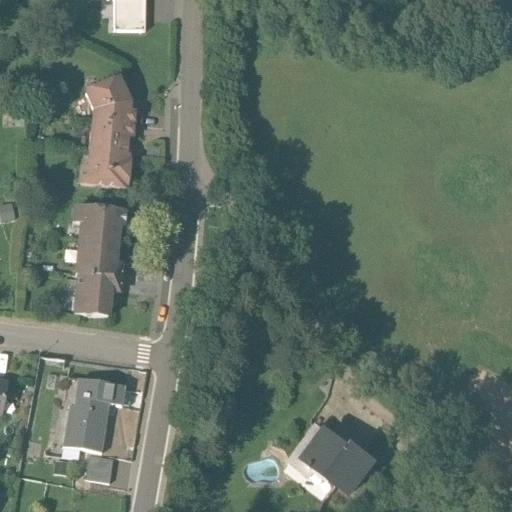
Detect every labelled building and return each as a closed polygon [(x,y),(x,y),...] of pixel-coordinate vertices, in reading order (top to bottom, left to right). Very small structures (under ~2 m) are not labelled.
[(151,28),(150,0),(104,0),(104,27),(151,28)] [(118,79),(82,96),(92,114),(89,122),(133,126),(134,114),(129,113),(130,105),(118,79)] [(23,112),(14,112),(13,128),(23,128),(23,112)] [(132,142),(133,126),(89,122),(86,154),(126,157),(127,141),(132,142)] [(126,157),(86,154),(85,170),(78,169),(76,188),(127,193),(129,157),(126,157)] [(9,202),(0,205),(0,224),(16,219),(9,202)] [(124,215),(72,209),(70,227),(77,227),(76,242),(118,246),(120,230),(123,231),(124,215)] [(118,246),(76,242),(72,278),(75,279),(119,283),(121,267),(116,266),(118,246)] [(118,297),(119,283),(75,279),(72,319),(109,322),(111,296),(118,297)] [(65,409),(59,452),(86,456),(99,458),(105,409),(118,411),(121,391),(67,383),(64,402),(71,403),(70,410),(65,409)] [(463,413),(449,405),(442,417),(456,425),(463,413)] [(344,449),(323,433),(298,465),(348,503),(376,467),(348,445),(344,449)] [(86,456),(59,452),(57,462),(74,465),(74,470),(61,468),(60,479),(82,482),(86,458),(86,456)] [(111,462),(86,458),(82,482),(107,486),(111,462)] [(11,473),(4,472),(2,482),(10,483),(11,473)]
